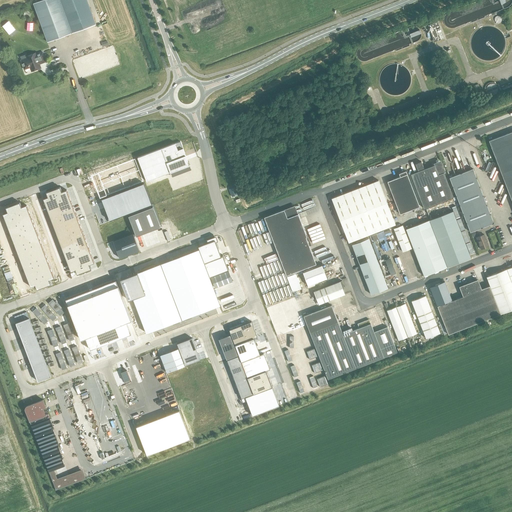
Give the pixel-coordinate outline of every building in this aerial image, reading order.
[(48,42),(72,33),(96,24),(87,0),(42,0),(34,3),(48,42)] [(434,42),(444,38),(438,21),(428,25),(434,40),(433,41),(434,42)] [(26,54),(20,56),(21,60),(25,69),(30,67),(32,71),(41,67),(39,62),(46,60),(43,52),(36,55),(35,53),(31,55),(27,56),(26,54)] [(478,83),(469,86),(472,92),(480,89),(478,83)] [(511,131),(489,141),(511,200),(511,131)] [(180,141),(138,157),(147,181),(189,165),(180,141)] [(106,190),(98,192),(100,198),(142,182),(133,161),(133,160),(99,172),(105,189),(106,190)] [(424,208),(453,197),(444,172),(438,174),(435,165),(427,168),(426,167),(424,166),(423,166),(422,161),(415,164),(418,171),(411,174),(424,208)] [(470,232),(494,223),(473,168),(450,177),(470,232)] [(400,214),(420,206),(406,171),(399,173),(400,176),(387,181),(400,214)] [(348,242),(384,229),(396,224),(379,180),(331,198),(348,242)] [(144,183),(101,199),(110,220),(152,204),(144,183)] [(60,187),(53,189),(56,197),(67,192),(66,190),(62,191),(60,187)] [(235,187),(229,189),(232,197),(238,194),(235,187)] [(48,197),(43,198),(44,201),(56,197),(53,189),(46,192),(48,197)] [(67,192),(56,197),(59,206),(71,202),(67,192)] [(56,197),(44,201),(48,210),(59,206),(56,197)] [(20,202),(13,205),(16,212),(27,207),(26,205),(22,207),(20,202)] [(71,202),(59,206),(62,213),(74,209),(71,202)] [(8,212),(3,214),(4,216),(16,212),(13,205),(6,207),(8,212)] [(59,206),(48,210),(50,217),(62,213),(59,206)] [(27,207),(16,212),(19,221),(31,217),(27,207)] [(153,207),(128,216),(136,236),(160,227),(153,207)] [(74,209),(62,213),(65,220),(76,216),(74,209)] [(286,275),(316,264),(309,245),(311,244),(308,236),(307,236),(298,214),(287,218),(284,209),(264,217),(286,275)] [(453,211),(429,220),(447,267),(448,266),(457,263),(471,258),(453,211)] [(16,212),(4,216),(7,226),(19,221),(16,212)] [(62,213),(50,217),(53,224),(65,220),(62,213)] [(76,216),(65,220),(66,225),(68,229),(80,225),(76,216)] [(31,217),(19,221),(22,228),(33,224),(31,217)] [(126,217),(110,223),(116,238),(132,232),(126,217)] [(65,220),(53,224),(55,229),(66,225),(65,220)] [(406,229),(424,276),(447,267),(429,220),(406,229)] [(19,221),(7,226),(10,233),(22,228),(19,221)] [(33,224),(22,228),(24,235),(36,231),(33,224)] [(66,225),(55,229),(56,234),(68,229),(66,225)] [(80,225),(68,229),(70,234),(72,239),(83,234),(80,225)] [(403,252),(411,248),(402,225),(394,228),(403,252)] [(22,228),(10,233),(13,240),(24,235),(22,228)] [(68,229),(56,234),(58,238),(70,234),(68,229)] [(36,231),(24,235),(28,245),(40,240),(36,231)] [(70,234),(58,238),(60,243),(72,239),(70,234)] [(83,234),(72,239),(73,243),(75,248),(87,244),(83,234)] [(133,234),(113,241),(118,239),(125,256),(120,258),(140,251),(133,234)] [(481,249),(489,246),(484,234),(477,237),(481,249)] [(24,235),(13,240),(16,249),(28,245),(24,235)] [(208,242),(198,246),(205,263),(223,256),(223,255),(222,255),(222,256),(221,256),(216,242),(218,241),(216,236),(207,240),(208,242)] [(360,264),(376,258),(369,238),(352,244),(360,264)] [(72,239),(60,243),(62,248),(73,243),(72,239)] [(40,240),(28,245),(31,254),(43,249),(40,240)] [(73,243),(62,248),(64,252),(75,248),(73,243)] [(87,244),(75,248),(78,255),(90,251),(87,244)] [(28,245),(16,249),(20,258),(31,254),(28,245)] [(75,248),(64,252),(66,259),(78,255),(75,248)] [(43,249),(31,254),(35,263),(47,259),(43,249)] [(156,265),(121,279),(128,300),(133,298),(146,333),(172,323),(173,324),(191,317),(192,317),(191,316),(220,305),(199,249),(170,260),(156,265)] [(90,251),(78,255),(81,264),(93,260),(90,251)] [(31,254),(20,258),(23,268),(35,263),(31,254)] [(78,255),(66,259),(70,269),(81,264),(78,255)] [(223,256),(205,263),(210,277),(228,270),(223,256)] [(380,268),(376,258),(360,264),(363,274),(380,268)] [(390,258),(385,260),(390,274),(396,272),(390,258)] [(47,259),(35,263),(38,270),(49,266),(47,259)] [(93,260),(81,264),(84,272),(91,269),(89,264),(94,263),(93,260)] [(35,263),(23,268),(26,275),(38,270),(35,263)] [(81,264),(70,269),(71,271),(75,270),(77,274),(84,272),(81,264)] [(308,285),(327,278),(322,265),(303,272),(308,285)] [(49,266),(38,270),(41,280),(53,275),(49,266)] [(367,284),(384,278),(380,268),(363,274),(367,284)] [(511,309),(511,282),(507,269),(487,276),(490,285),(501,314),(511,309)] [(38,270),(26,275),(30,284),(41,280),(38,270)] [(228,271),(211,277),(215,287),(232,281),(228,271)] [(7,274),(0,276),(0,284),(9,281),(7,274)] [(53,275),(41,280),(44,287),(51,284),(49,280),(54,278),(53,275)] [(296,277),(288,280),(292,291),(300,288),(296,277)] [(384,278),(367,284),(371,294),(388,288),(384,278)] [(41,280),(30,284),(31,287),(35,285),(37,290),(44,287),(41,280)] [(89,290),(66,299),(81,339),(86,337),(90,349),(131,334),(127,322),(131,320),(116,280),(92,289),(92,288),(89,289),(89,290)] [(343,283),(342,280),(342,281),(340,281),(314,291),(319,304),(345,294),(343,288),(344,288),(344,286),(345,286),(343,283)] [(445,282),(430,287),(437,306),(448,334),(501,314),(490,285),(481,289),(478,280),(472,282),(472,281),(469,282),(469,283),(460,286),(463,296),(452,300),(445,282)] [(9,281),(0,284),(0,291),(1,295),(13,290),(9,281)] [(13,291),(1,295),(2,297),(3,297),(5,302),(16,297),(14,293),(13,291)] [(426,338),(440,333),(426,295),(412,301),(426,338)] [(396,307),(408,337),(417,333),(405,303),(396,307)] [(343,334),(339,323),(332,305),(304,316),(328,379),(397,352),(387,327),(374,332),(370,320),(366,322),(365,320),(358,324),(359,328),(343,334)] [(399,340),(408,337),(396,307),(387,310),(399,340)] [(29,318),(16,323),(38,381),(51,376),(29,318)] [(251,321),(240,325),(242,330),(253,326),(251,321)] [(240,325),(235,327),(240,342),(246,340),(244,335),(242,330),(240,325)] [(253,326),(242,330),(244,335),(255,331),(253,326)] [(235,327),(229,329),(235,344),(240,342),(235,327)] [(255,331),(244,335),(246,340),(254,337),(257,336),(255,331)] [(228,335),(218,339),(219,339),(226,359),(238,355),(230,334),(228,335)] [(240,342),(235,344),(239,355),(241,361),(260,354),(254,337),(246,340),(240,342)] [(192,338),(177,343),(185,365),(200,359),(192,338)] [(178,349),(160,356),(167,373),(185,366),(178,349)] [(260,354),(241,361),(247,377),(266,370),(270,369),(264,353),(260,354)] [(239,355),(227,360),(242,398),(253,394),(250,385),(247,377),(241,361),(239,355)] [(127,370),(121,372),(126,384),(131,381),(127,370)] [(266,370),(247,377),(250,385),(269,378),(266,370)] [(269,378),(250,385),(253,394),(272,386),(269,378)] [(74,387),(70,388),(73,396),(70,398),(79,420),(77,422),(81,426),(79,428),(83,431),(81,434),(85,437),(83,439),(87,443),(85,445),(89,448),(88,450),(92,454),(90,456),(94,460),(92,462),(96,465),(123,455),(121,451),(105,457),(103,452),(100,453),(95,440),(97,439),(98,434),(95,433),(95,428),(93,428),(93,423),(90,422),(91,417),(88,417),(89,411),(86,411),(83,402),(91,400),(89,397),(82,400),(80,394),(77,395),(74,387)] [(272,387),(241,398),(243,402),(247,400),(248,405),(250,409),(252,415),(279,405),(277,399),(274,393),(272,387)] [(25,408),(25,409),(49,471),(65,466),(62,458),(63,458),(58,445),(59,444),(52,427),(53,427),(48,414),(45,415),(43,408),(46,407),(43,400),(28,405),(27,406),(26,406),(26,407),(25,408)]
